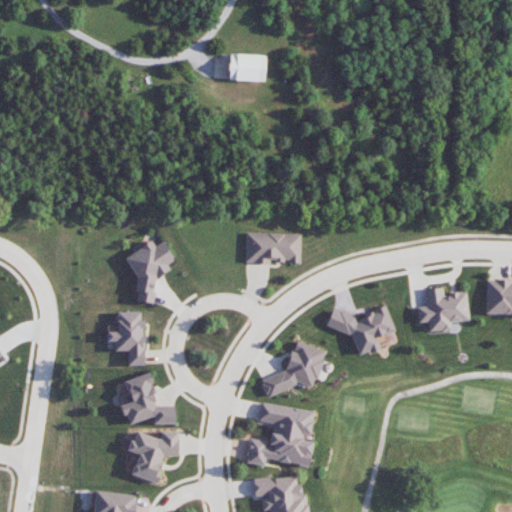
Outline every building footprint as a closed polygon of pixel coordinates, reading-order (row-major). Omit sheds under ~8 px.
[(228,80),(264,81),(265,55),(229,54),(228,80)] [(301,234),(246,233),(245,262),(300,263),(301,234)] [(136,280),(135,289),(137,294),(136,301),(152,303),(156,278),(169,271),(171,256),(163,241),(154,246),(152,243),(124,256),(136,280)] [(511,280),(511,281),(511,279),(485,279),(485,315),(511,315),(511,280)] [(469,321),(466,292),(443,294),(442,287),(424,289),(425,307),(416,307),(417,323),(427,322),(428,332),(451,330),(450,322),(469,321)] [(332,308),(324,324),(352,337),(357,355),(368,352),(371,353),(380,350),(376,337),(393,331),(386,306),(364,313),(357,327),(355,319),(332,308)] [(127,366),(144,365),(143,311),(117,312),(117,331),(106,332),(107,341),(114,341),(114,351),(127,351),(127,366)] [(260,380),(267,396),(301,384),(313,388),(325,350),(294,340),(284,371),(260,380)] [(174,424),(174,405),(154,406),(154,388),(149,373),(124,380),(130,402),(121,404),(127,424),(129,423),(153,417),(153,424),(174,424)] [(313,411),(261,403),(258,421),(272,423),(269,442),(249,439),(245,463),(264,466),(265,459),(308,466),(312,442),(302,440),(303,434),(310,435),(313,411)] [(131,475),(157,483),(160,475),(160,470),(162,464),(162,456),(178,456),(178,431),(161,432),(159,438),(157,438),(135,430),(128,451),(137,454),(131,475)] [(307,511),(306,494),(301,494),(300,483),(296,484),(296,476),(253,479),(254,498),(260,497),(261,511),(266,511),(307,511)] [(134,511),(136,495),(95,491),(92,511),(134,511)]
